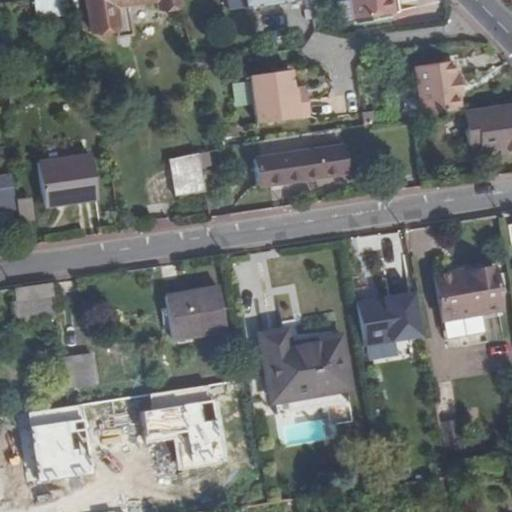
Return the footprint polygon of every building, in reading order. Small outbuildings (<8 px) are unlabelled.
[(152,11),(171,8),(169,0),(76,0),(81,31),(121,25),(118,7),(151,2),(152,11)] [(221,0),(222,9),(279,0),(221,0)] [(346,0),(349,17),(390,10),(388,0),(346,0)] [(415,65),(422,116),(459,110),(457,95),(454,78),(453,72),(451,60),(415,65)] [(277,71),(238,78),(245,125),(297,117),(293,90),(288,91),(281,92),(277,71)] [(460,77),(454,78),(457,95),(463,94),(460,77)] [(511,153),(511,102),(463,110),(469,154),(498,150),(498,155),(502,155),(511,153)] [(363,143),(274,156),(278,184),(367,170),(363,143)] [(89,201),(83,157),(31,164),(37,206),(65,202),(65,205),(89,201)] [(167,202),(197,197),(186,157),(157,162),(167,202)] [(8,188),(0,189),(0,212),(11,210),(8,188)] [(24,198),(11,200),(14,222),(28,220),(24,198)] [(12,212),(0,213),(0,229),(14,228),(12,212)] [(431,273),(438,319),(497,310),(490,267),(450,273),(449,270),(447,270),(431,273)] [(21,314),(54,308),(50,284),(13,289),(15,300),(19,300),(21,314)] [(215,286),(162,296),(170,342),(178,341),(178,344),(191,341),(191,339),(223,333),(215,286)] [(409,292),(354,302),(362,347),(417,338),(409,292)] [(267,405),(311,398),(301,339),(290,341),(287,327),(255,332),(267,405)] [(342,333),(301,339),(311,398),(352,392),(342,333)] [(93,362),(63,367),(68,396),(98,392),(93,362)] [(117,511),(115,493),(43,504),(43,511),(117,511)]
